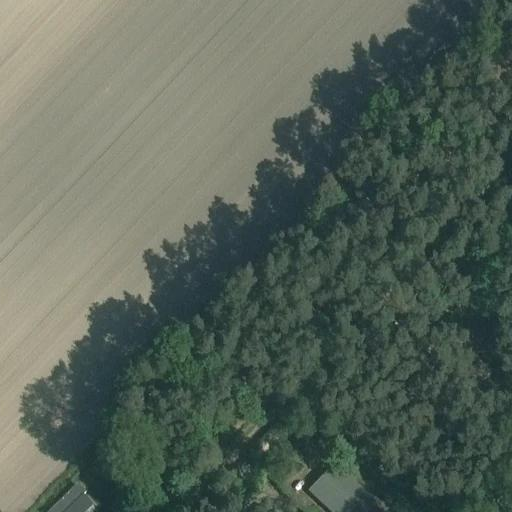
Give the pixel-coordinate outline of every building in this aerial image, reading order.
[(483,60),(470,75),(498,100),(511,86),(508,83),(511,77),(511,53),(504,46),(496,56),(493,52),(485,62),(483,60)] [(350,213),(354,217),(342,229),(357,243),(382,217),(363,199),(350,213)] [(461,379),(446,395),(470,418),(473,415),(479,421),(488,411),(482,405),(488,399),(478,390),(492,375),(469,356),(453,372),(461,379)] [(196,366),(176,385),(199,407),(218,388),(196,366)] [(173,388),(158,406),(170,417),(186,400),(173,388)] [(105,455),(91,466),(107,486),(130,467),(112,445),(102,452),(105,455)] [(442,473),(454,460),(440,446),(428,459),(442,473)] [(310,494),(328,511),(368,511),(374,506),(335,469),(310,494)] [(77,486),(50,511),(82,511),(90,505),(83,497),(87,494),(77,486)] [(118,500),(108,510),(109,511),(128,511),(130,510),(118,500)]
